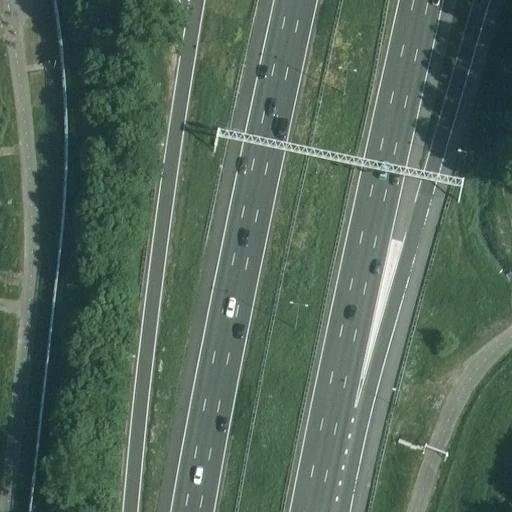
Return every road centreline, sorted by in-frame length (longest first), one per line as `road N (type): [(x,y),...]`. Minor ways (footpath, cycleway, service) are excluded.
road 1 (motorway): [(294,0),(193,511)]
road 2 (motorway): [(194,8),(153,282),(131,511)]
road 3 (motorway): [(331,398),(409,242),(480,0)]
road 4 (motorway): [(331,398),(420,0)]
